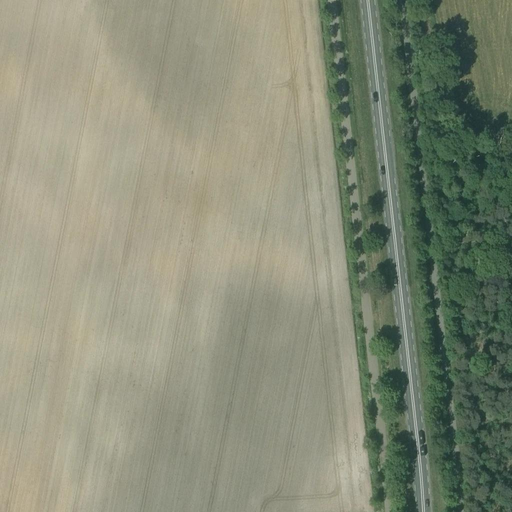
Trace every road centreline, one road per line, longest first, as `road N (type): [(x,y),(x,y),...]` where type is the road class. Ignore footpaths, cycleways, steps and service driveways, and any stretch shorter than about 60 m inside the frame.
road 1 (unclassified): [(388,511),(329,0)]
road 2 (unclassified): [(459,511),(402,0)]
road 3 (primary): [(423,511),(367,0)]
